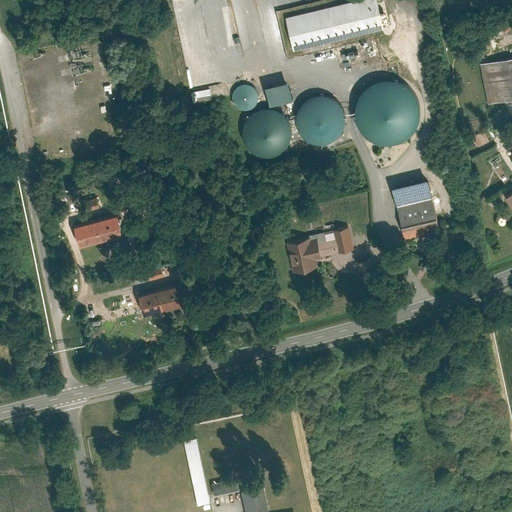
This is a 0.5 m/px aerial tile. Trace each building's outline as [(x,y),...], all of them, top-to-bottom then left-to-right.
[(378,0),(353,0),(287,16),(296,49),(385,27),(378,0)] [(511,57),(497,60),(481,62),(488,102),(503,99),(511,97),(511,57)] [(406,83),(395,79),(384,78),(373,81),(365,87),(359,95),(356,104),(356,115),(359,124),(365,132),(373,138),(382,142),(392,142),(402,139),(411,132),(417,123),(420,112),(419,101),(414,91),(406,83)] [(288,81),(266,86),(270,105),(286,101),(288,112),(294,111),(288,81)] [(257,103),(259,99),(259,95),(258,91),(255,87),(252,85),(249,84),(245,84),(241,85),(238,88),(236,91),(235,94),(235,98),(236,102),(239,105),(242,107),(246,108),(250,107),(254,106),(257,103)] [(193,101),(211,98),(210,88),(191,91),(193,101)] [(331,97),(324,95),(316,95),(308,98),(302,103),(298,110),(296,117),(297,125),(301,133),(306,138),(314,142),(322,143),(330,141),(336,137),(341,131),(344,123),(344,116),(342,108),(337,102),(331,97)] [(288,117),(282,111),(276,108),(268,106),(260,108),(252,112),(247,118),(244,126),(244,134),(246,142),(252,148),(258,152),(266,154),(274,154),(281,151),(286,145),(290,139),(292,131),(291,124),(288,117)] [(485,129),(474,134),(479,145),(490,140),(485,129)] [(427,179),(393,188),(405,235),(440,226),(427,179)] [(340,226),(285,238),(292,271),(317,265),(315,259),(375,245),(369,219),(352,222),(348,204),(336,207),(340,226)] [(72,224),(78,245),(121,233),(114,212),(72,224)] [(161,267),(148,270),(150,278),(162,275),(161,267)] [(178,280),(135,292),(141,316),(185,304),(178,280)] [(197,504),(209,501),(197,437),(185,440),(197,504)] [(213,479),(215,490),(240,486),(238,474),(213,479)] [(248,511),(270,511),(271,511),(264,481),(243,486),(248,511)]
